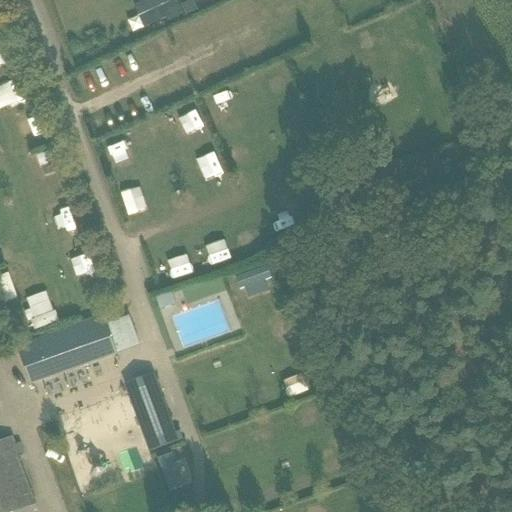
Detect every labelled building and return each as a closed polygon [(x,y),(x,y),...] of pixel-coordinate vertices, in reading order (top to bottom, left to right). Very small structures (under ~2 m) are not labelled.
[(194,3),(182,8),(186,15),(197,10),(194,3)] [(162,6),(139,17),(145,29),(168,18),(162,6)] [(0,40),(0,65),(9,63),(2,39),(0,40)] [(220,230),(225,249),(242,245),(237,226),(220,230)] [(270,266),(237,273),(242,298),(275,290),(270,266)] [(160,310),(175,305),(171,293),(156,298),(160,310)] [(44,300),(22,306),(29,330),(51,325),(44,300)] [(116,354),(103,316),(16,348),(30,385),(116,354)] [(150,451),(183,439),(180,431),(176,433),(154,374),(125,384),(150,451)] [(241,453),(234,433),(213,440),(219,460),(241,453)] [(0,511),(19,511),(35,506),(17,459),(24,456),(19,444),(14,446),(11,438),(0,442),(0,511)] [(159,458),(169,497),(191,492),(182,453),(159,458)]
